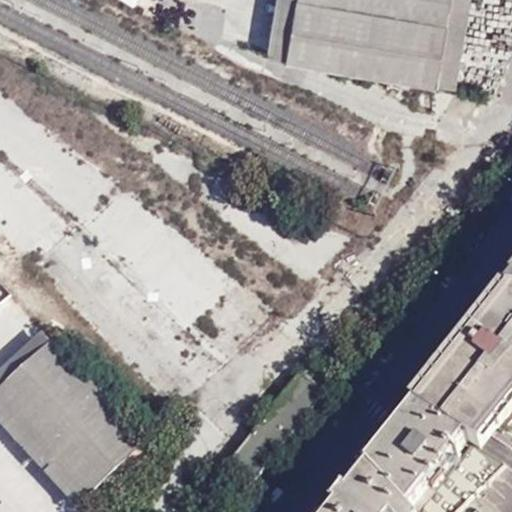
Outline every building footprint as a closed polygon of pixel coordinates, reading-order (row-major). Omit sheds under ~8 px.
[(289,22),(293,0),(273,0),(264,57),(284,61),(289,22)] [(433,85),(448,0),(293,0),(289,22),(284,61),(348,71),(433,85)] [(469,0),(448,0),(433,85),(455,89),(469,0)] [(69,240),(39,267),(174,413),(204,387),(69,240)] [(458,361),(452,369),(511,375),(511,299),(507,299),(484,328),(471,344),(472,347),(472,351),(476,355),(467,367),(458,361)] [(0,374),(0,395),(52,347),(42,337),(0,374)] [(471,344),(458,361),(467,367),(476,355),(472,351),(472,347),(471,344)] [(158,462),(110,410),(88,386),(52,347),(0,395),(0,407),(87,502),(103,488),(115,501),(158,462)] [(333,388),(309,368),(227,472),(252,492),(333,388)] [(511,375),(452,369),(418,412),(482,451),(511,413),(511,375)] [(88,386),(110,410),(120,400),(99,377),(88,386)] [(0,427),(76,511),(87,502),(0,407),(0,427)] [(418,412),(371,472),(408,511),(461,511),(507,466),(482,451),(418,412)] [(408,511),(371,472),(340,511),(408,511)] [(230,488),(214,475),(197,498),(212,509),(230,488)]
